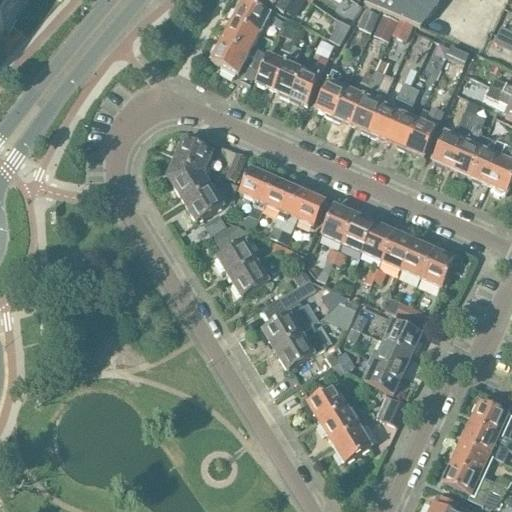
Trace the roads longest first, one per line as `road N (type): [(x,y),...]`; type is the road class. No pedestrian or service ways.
road 1 (residential): [(511,252),(176,106),(138,110),(124,127),(117,195),(310,511)]
road 2 (residential): [(387,511),(453,371),(473,368),(511,281)]
road 3 (secondary): [(0,186),(140,0)]
road 4 (secondary): [(109,0),(0,137)]
